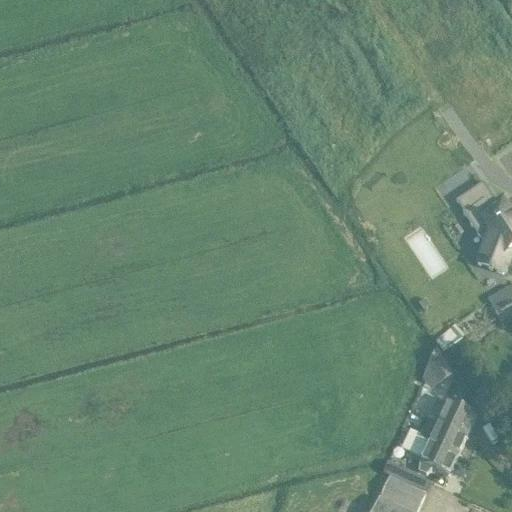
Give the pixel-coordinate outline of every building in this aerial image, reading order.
[(483,185),(456,203),(464,215),(463,216),(484,248),(477,267),(503,277),(511,252),(511,217),(502,202),(497,205),(483,185)] [(495,316),(511,306),(511,290),(511,289),(488,303),(495,316)] [(455,367),(472,353),(462,340),(445,354),(455,367)] [(425,374),(422,381),(423,382),(430,393),(454,377),(437,352),(436,350),(427,371),(425,374)] [(429,420),(439,424),(438,425),(467,438),(477,418),(439,400),(429,420)] [(409,435),(409,436),(458,459),(467,438),(438,425),(438,426),(429,421),(421,437),(410,432),(409,435)] [(458,459),(409,436),(402,452),(421,461),(419,466),(419,474),(427,478),(432,472),(448,479),(458,459)] [(405,474),(400,485),(426,496),(431,486),(405,474)] [(389,480),(374,511),(418,511),(426,496),(400,485),(389,480)]
